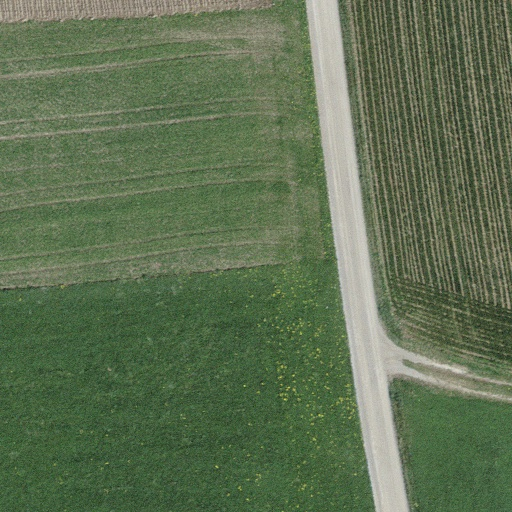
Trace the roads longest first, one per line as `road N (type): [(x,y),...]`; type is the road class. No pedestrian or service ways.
road 1 (unclassified): [(398,511),(326,0)]
road 2 (track): [(511,390),(376,357)]
